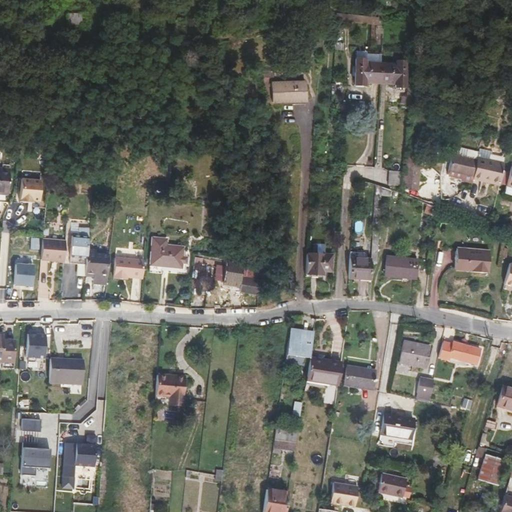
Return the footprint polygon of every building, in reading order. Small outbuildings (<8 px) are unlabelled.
[(287,13),(289,3),(279,3),(277,13),(287,13)] [(337,24),(348,25),(347,14),(338,13),(337,24)] [(68,14),(67,25),(81,25),(80,14),(68,14)] [(384,27),(384,18),(380,18),(357,15),(347,14),(348,25),(354,25),(354,23),(384,27)] [(356,59),(354,86),(364,86),(364,84),(395,85),(395,88),(406,88),(406,61),(396,61),(396,64),(366,63),(366,60),(356,59)] [(271,83),(271,103),(305,102),(304,82),(271,83)] [(489,86),(486,94),(499,99),(502,90),(489,86)] [(408,105),(409,97),(406,97),(400,96),(400,104),(408,105)] [(445,155),(452,156),(452,155),(476,160),(477,157),(478,152),(455,147),(455,144),(448,142),(445,155)] [(472,181),(485,184),(486,181),(499,184),(502,169),(503,163),(488,160),(490,154),(492,154),(492,151),(479,149),(478,152),(477,157),(476,160),(472,181)] [(447,176),(471,182),(472,181),(476,160),(452,155),(452,156),(447,176)] [(420,168),(403,166),(403,175),(401,188),(401,190),(418,191),(420,168)] [(0,169),(0,195),(7,196),(9,170),(0,169)] [(387,186),(401,188),(403,175),(388,173),(387,186)] [(21,177),(20,202),(41,202),(42,178),(21,177)] [(379,230),(381,196),(381,191),(375,189),(373,215),(372,230),(370,263),(377,264),(379,230)] [(424,212),(436,217),(437,213),(437,212),(426,207),(424,212)] [(223,218),(223,228),(236,229),(236,219),(223,218)] [(75,238),(69,238),(68,259),(84,260),(86,229),(75,229),(75,238)] [(148,239),(146,266),(177,269),(177,264),(181,264),(182,258),(178,258),(179,248),(162,246),(163,240),(148,239)] [(38,261),(61,263),(63,243),(39,241),(38,261)] [(314,255),(306,254),(305,275),(323,276),(324,272),(330,272),(331,256),(324,255),(324,245),(314,244),(314,255)] [(455,268),(470,270),(470,272),(488,274),(490,251),(457,248),(455,268)] [(94,251),(85,251),(83,279),(90,279),(90,286),(103,287),(106,255),(94,255),(94,251)] [(386,256),(383,277),(415,280),(417,259),(386,256)] [(202,259),(194,258),(193,269),(201,270),(202,259)] [(371,259),(364,259),(350,258),(348,279),(369,281),(371,259)] [(127,279),(138,281),(140,263),(112,260),(110,280),(120,281),(120,279),(123,279),(127,279)] [(224,266),(223,281),(240,284),(239,288),(238,292),(256,296),(258,280),(254,280),(254,275),(257,274),(257,266),(245,264),(225,261),(225,260),(224,266)] [(15,264),(14,285),(32,286),(33,265),(15,264)] [(223,281),(224,266),(217,265),(215,280),(223,281)] [(192,296),(191,308),(198,309),(200,297),(192,296)] [(314,326),(315,316),(305,317),(304,324),(314,326)] [(295,332),(289,331),(286,355),(309,358),(309,357),(313,334),(311,334),(311,336),(295,334),(295,332)] [(27,334),(25,357),(43,358),(45,335),(27,334)] [(2,362),(13,363),(14,340),(3,339),(1,362),(2,362)] [(403,340),(398,363),(425,369),(430,346),(403,340)] [(449,358),(466,362),(476,365),(480,349),(452,342),(452,343),(443,341),(439,359),(448,361),(449,358)] [(285,363),(307,367),(309,358),(286,355),(285,363)] [(305,381),(336,386),(340,362),(309,357),(309,358),(307,367),(305,381)] [(48,382),(62,383),(62,378),(82,379),(83,360),(49,358),(48,382)] [(464,367),(466,362),(449,358),(448,361),(448,363),(464,367)] [(346,364),(343,384),(372,389),(375,368),(346,364)] [(184,376),(157,374),(155,396),(167,397),(167,404),(182,406),(184,376)] [(416,393),(430,396),(432,384),(433,381),(419,378),(416,393)] [(511,388),(503,386),(496,406),(511,411),(511,388)] [(384,413),(380,440),(412,445),(413,440),(410,440),(413,419),(384,413)] [(21,431),(40,432),(41,420),(22,420),(21,431)] [(495,423),(486,420),(484,426),(493,429),(495,423)] [(297,432),(275,428),(275,431),(274,434),(274,438),(296,441),(297,432)] [(487,435),(482,433),(479,444),(478,445),(483,446),(487,435)] [(100,468),(102,436),(86,435),(86,444),(65,442),(61,486),(74,487),(76,466),(100,468)] [(272,448),(294,452),(296,441),(274,438),(272,448)] [(475,455),(484,458),(485,454),(486,454),(487,449),(478,446),(475,455)] [(50,467),(52,448),(23,447),(21,474),(36,474),(36,467),(50,467)] [(485,454),(484,458),(477,479),(497,486),(505,460),(486,454),(485,454)] [(406,478),(381,473),(377,492),(402,497),(406,478)] [(358,484),(359,476),(346,474),(345,479),(333,478),(332,481),(358,484)] [(330,504),(354,507),(358,487),(333,483),(330,504)] [(262,511),(284,511),(288,490),(266,488),(262,511)] [(511,511),(511,496),(504,494),(498,511),(511,511)]
